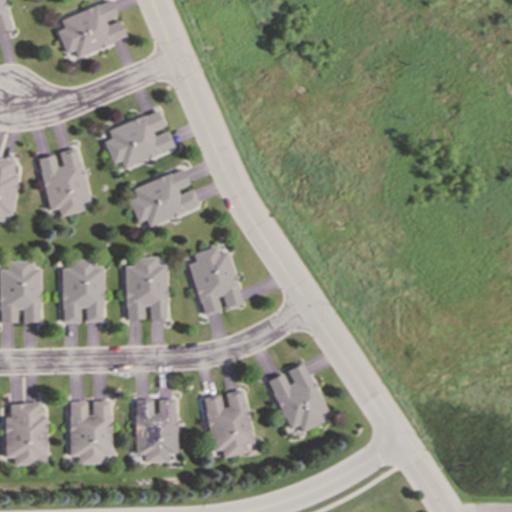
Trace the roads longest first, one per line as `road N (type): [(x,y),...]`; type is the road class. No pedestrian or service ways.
road 1 (residential): [(453,511),(440,482),(241,207),(149,0)]
road 2 (residential): [(0,364),(203,357),(260,338),(306,306)]
road 3 (residential): [(175,60),(63,108),(1,106)]
road 4 (residential): [(255,511),(345,476),(400,433)]
